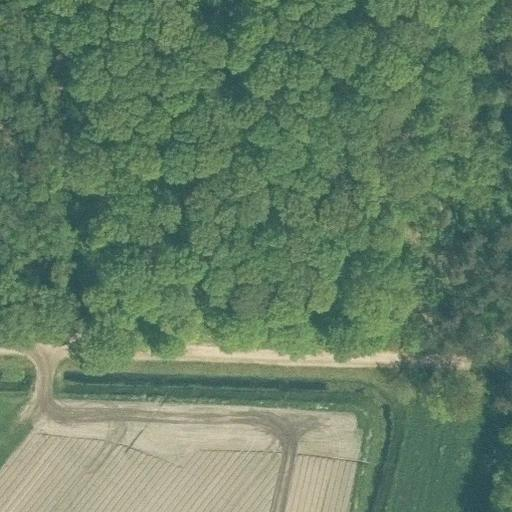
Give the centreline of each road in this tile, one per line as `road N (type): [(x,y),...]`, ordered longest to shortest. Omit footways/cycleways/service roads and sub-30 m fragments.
road 1 (track): [(0,344),(511,363)]
road 2 (track): [(55,0),(80,345)]
